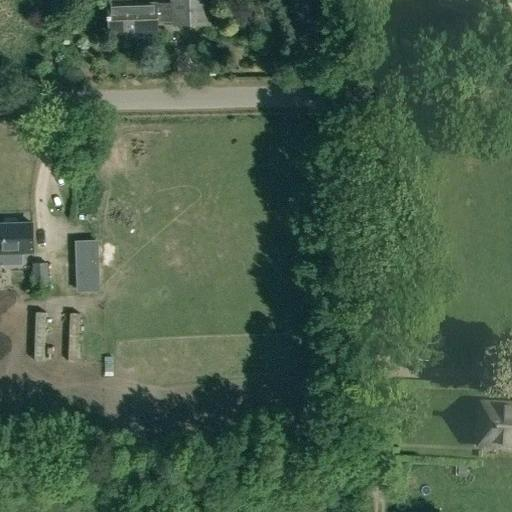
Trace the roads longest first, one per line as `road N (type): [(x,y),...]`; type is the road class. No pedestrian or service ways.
road 1 (tertiary): [(0,102),(511,105)]
road 2 (unknown): [(511,372),(403,365),(389,355),(375,104)]
